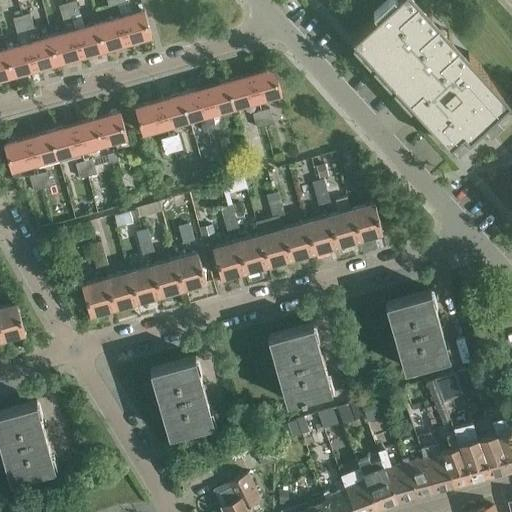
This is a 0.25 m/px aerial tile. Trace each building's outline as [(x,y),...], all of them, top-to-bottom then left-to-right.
[(12,73),(35,66),(16,0),(13,0),(8,1),(20,43),(5,47),(12,73)] [(58,60),(51,35),(38,38),(30,11),(23,13),(19,0),(16,0),(35,66),(58,60)] [(103,47),(96,22),(75,28),(72,16),(80,13),(76,0),(69,0),(66,1),(81,54),(103,47)] [(396,82),(413,101),(412,102),(452,146),(455,144),(451,140),(462,130),(467,136),(481,124),(484,128),(487,126),(483,122),(507,100),(511,104),(511,102),(511,100),(468,52),(466,53),(467,54),(464,57),(424,13),(427,10),(429,12),(430,10),(427,7),(426,8),(418,0),(383,0),(371,11),(375,14),(352,35),(354,39),(356,37),(373,56),(372,57),(375,61),(376,60),(393,79),(392,80),(395,83),(396,82)] [(58,60),(81,54),(66,1),(59,3),(66,30),(51,35),(58,60)] [(119,16),(126,41),(150,34),(143,9),(119,16)] [(103,47),(126,41),(119,16),(96,22),(103,47)] [(0,75),(12,73),(5,47),(0,48),(0,75)] [(249,73),(256,98),(280,92),(272,66),(249,73)] [(235,104),(256,98),(249,73),(226,79),(233,105),(235,104)] [(237,112),(235,104),(233,105),(226,79),(203,86),(210,111),(212,111),(215,122),(213,122),(218,137),(228,134),(223,116),(237,112)] [(188,118),(210,111),(203,86),(181,92),(188,118)] [(165,124),(188,118),(181,92),(158,99),(165,124)] [(141,131),(165,124),(158,99),(134,105),(141,131)] [(259,109),(263,124),(274,121),(270,106),(259,109)] [(96,116),(103,142),(127,135),(119,109),(96,116)] [(256,126),(263,124),(259,109),(252,111),(256,126)] [(80,148),(103,142),(96,116),(73,122),(80,148)] [(57,154),(80,148),(73,122),(50,129),(57,154)] [(211,139),(218,137),(213,122),(207,124),(211,139)] [(34,161),(57,154),(50,129),(27,135),(34,161)] [(168,135),(172,150),(182,147),(178,132),(168,135)] [(11,167),(34,161),(27,135),(3,142),(11,167)] [(165,152),(172,150),(168,135),(161,137),(165,152)] [(107,152),(111,167),(120,165),(116,149),(107,152)] [(83,159),(87,174),(96,171),(92,156),(83,159)] [(80,176),(87,174),(83,159),(75,161),(80,176)] [(367,172),(366,172),(364,167),(355,169),(356,175),(354,175),(358,192),(371,188),(367,172)] [(38,172),(42,187),(51,184),(46,169),(38,172)] [(34,189),(42,187),(38,172),(29,174),(34,189)] [(315,191),(327,188),(324,176),(312,179),(315,191)] [(269,204),(282,201),(278,188),(266,192),(269,204)] [(327,188),(315,191),(318,203),(330,199),(327,188)] [(223,217),(236,214),(233,202),(228,203),(226,196),(220,198),(221,201),(219,202),(223,217)] [(281,227),(283,227),(279,214),(285,213),(282,201),(269,204),(272,215),(255,219),(267,264),(290,258),(281,227)] [(349,208),(358,239),(381,232),(373,202),(349,208)] [(140,211),(143,222),(163,217),(160,206),(140,211)] [(114,212),(117,225),(133,221),(129,208),(114,212)] [(335,245),(358,239),(349,208),(326,215),(335,245)] [(236,214),(223,217),(226,229),(239,225),(236,214)] [(312,252),(335,245),(326,215),(304,221),(312,252)] [(179,230),(191,227),(188,217),(177,221),(179,230)] [(267,264),(255,219),(255,217),(244,220),(249,236),(236,240),(244,271),(267,264)] [(63,226),(66,239),(91,232),(88,219),(63,226)] [(290,258),(312,252),(304,221),(283,227),(281,227),(290,258)] [(138,241),(151,238),(148,226),(135,229),(138,241)] [(173,258),(181,288),(205,282),(197,252),(204,250),(200,235),(194,237),(191,227),(179,230),(182,241),(185,241),(188,253),(173,258)] [(151,238),(138,241),(141,253),(154,249),(151,238)] [(95,241),(101,264),(108,262),(101,239),(95,241)] [(220,277),(244,271),(236,240),(212,247),(220,277)] [(96,265),(101,264),(95,241),(83,244),(88,264),(95,262),(96,265)] [(159,294),(181,288),(173,258),(150,264),(159,294)] [(136,301),(159,294),(150,264),(127,270),(136,301)] [(113,307),(136,301),(127,270),(105,277),(113,307)] [(90,314),(113,307),(105,277),(81,283),(90,314)] [(441,316),(438,317),(430,288),(385,301),(404,367),(450,354),(442,328),(444,327),(441,316)] [(0,305),(0,336),(1,339),(24,332),(16,301),(0,305)] [(323,350),(321,350),(312,321),(269,334),(287,399),(300,396),(301,398),(307,396),(306,394),(331,387),(323,360),(326,360),(323,350)] [(205,382),(203,383),(194,354),(150,367),(169,433),(213,420),(206,393),(208,392),(205,382)] [(470,365),(478,386),(479,386),(480,388),(498,380),(492,359),(470,365)] [(463,392),(478,386),(470,365),(456,369),(463,392)] [(490,474),(477,437),(465,441),(462,431),(458,432),(452,418),(454,417),(447,398),(460,393),(451,370),(435,376),(455,431),(472,479),(490,474)] [(455,431),(435,376),(434,373),(425,377),(442,422),(445,421),(449,433),(445,434),(448,444),(451,443),(453,446),(445,448),(443,443),(439,444),(438,441),(437,441),(454,485),(472,479),(455,431)] [(337,404),(343,422),(365,415),(359,397),(337,404)] [(46,426),(43,427),(35,399),(0,409),(0,444),(10,478),(55,465),(47,438),(49,437),(46,426)] [(315,423),(319,435),(326,433),(324,426),(338,421),(332,405),(317,410),(321,421),(315,423)] [(296,416),(301,432),(309,430),(304,414),(296,416)] [(279,423),(284,437),(300,433),(296,418),(279,423)] [(511,427),(496,432),(510,469),(511,468),(511,427)] [(416,495),(404,462),(392,466),(380,431),(372,434),(380,458),(385,469),(397,500),(416,495)] [(490,474),(510,469),(496,432),(477,437),(490,474)] [(434,490),(454,485),(437,441),(419,446),(421,453),(423,457),(434,490)] [(385,469),(380,458),(371,461),(368,455),(358,459),(364,476),(363,476),(377,508),(397,500),(385,469)] [(416,495),(434,490),(423,457),(408,461),(407,457),(402,458),(404,462),(416,495)] [(221,504),(222,504),(225,511),(252,511),(249,503),(260,496),(248,471),(213,486),(222,502),(221,503),(221,504)] [(344,485),(345,488),(354,511),(366,511),(377,508),(363,476),(359,478),(360,479),(344,485)] [(331,511),(354,511),(345,488),(325,496),(326,499),(331,511)] [(295,511),(331,511),(326,499),(295,511)]
